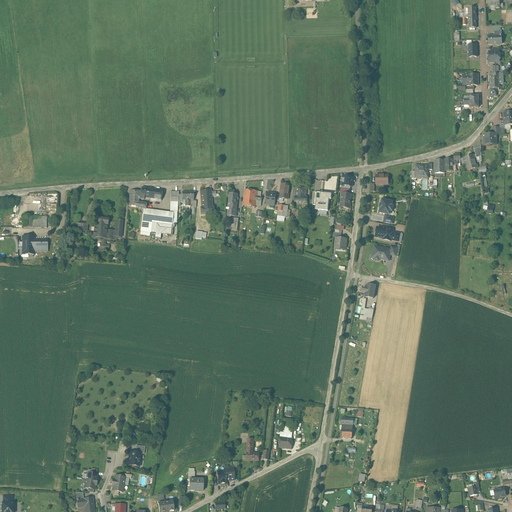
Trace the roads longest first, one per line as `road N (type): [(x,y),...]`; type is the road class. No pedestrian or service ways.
road 1 (residential): [(0,193),(360,168)]
road 2 (unclassified): [(349,274),(321,443)]
road 3 (unclassified): [(349,274),(447,291),(511,314)]
road 4 (residential): [(183,511),(321,443)]
road 5 (residential): [(360,168),(461,144),(484,124)]
road 6 (residential): [(480,0),(484,124)]
